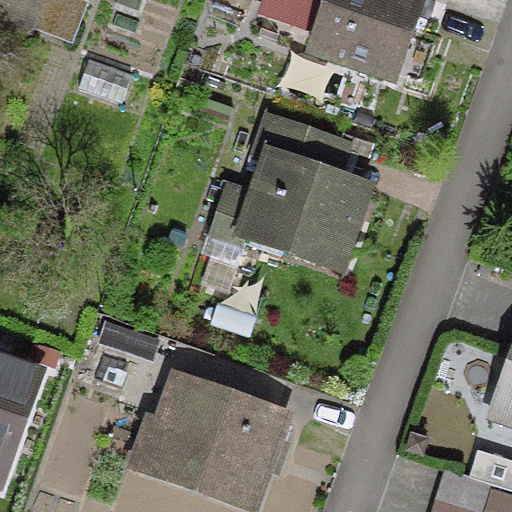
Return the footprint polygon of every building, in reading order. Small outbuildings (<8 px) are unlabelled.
[(0,0),(0,17),(63,42),(79,0),(0,0)] [(391,79),(418,0),(315,0),(322,2),(305,49),(391,79)] [(242,235),(330,265),(355,194),(305,176),(316,144),(264,126),(252,161),(266,166),(242,235)] [(511,347),(492,402),(511,409),(511,347)] [(126,363),(98,353),(88,381),(116,392),(126,363)] [(0,462),(31,378),(0,367),(0,462)] [(246,505),(275,423),(172,386),(156,429),(148,426),(134,465),(246,505)] [(440,473),(432,501),(467,511),(481,511),(489,488),(440,473)] [(511,511),(511,495),(489,488),(481,511),(511,511)] [(467,511),(432,501),(428,511),(467,511)]
